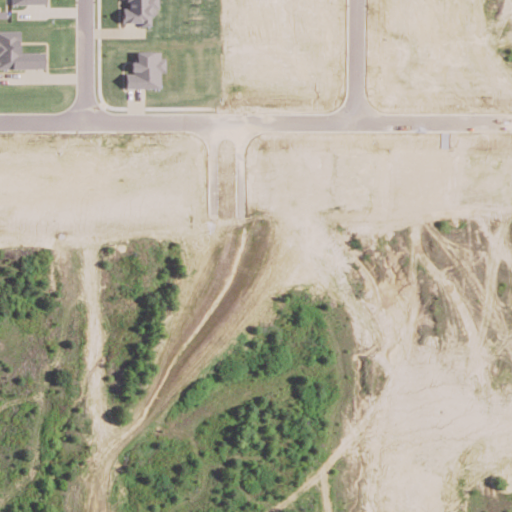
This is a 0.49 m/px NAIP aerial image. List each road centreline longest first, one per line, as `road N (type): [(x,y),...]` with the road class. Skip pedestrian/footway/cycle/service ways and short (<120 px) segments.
road 1 (residential): [(212,118),(358,119),(360,0)]
road 2 (residential): [(90,0),(93,219)]
road 3 (residential): [(212,118),(0,118)]
road 4 (residential): [(358,119),(507,121)]
